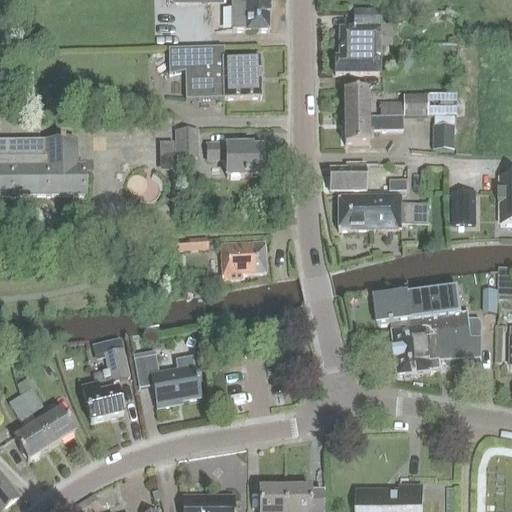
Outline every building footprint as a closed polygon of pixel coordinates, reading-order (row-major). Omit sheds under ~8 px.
[(268,0),(232,0),(232,34),(268,35),(268,0)] [(378,73),(378,15),(352,15),(352,32),(337,32),(337,60),(334,60),(334,78),(383,78),(383,73),(378,73)] [(167,51),(168,76),(184,73),(184,102),(222,102),(258,102),(259,102),(259,62),(257,62),(221,62),(221,51),(167,51)] [(344,122),(368,122),(368,95),(344,95),(344,122)] [(98,98),(98,117),(142,116),(142,98),(98,98)] [(433,131),(453,131),(453,119),(456,119),(456,98),(427,98),(427,100),(427,119),(433,119),(433,131)] [(403,99),(403,120),(427,120),(427,119),(427,100),(403,99)] [(380,122),(401,122),(401,108),(380,108),(380,122)] [(402,136),(402,123),(344,124),(344,148),(369,148),(368,136),(402,136)] [(453,131),(433,131),(432,155),(453,155),(453,131)] [(199,162),(198,132),(174,132),(174,162),(199,162)] [(0,199),(86,199),(86,171),(77,171),(77,144),(66,144),(66,142),(61,142),(61,144),(0,144),(0,199)] [(159,146),(159,156),(174,156),(174,145),(159,146)] [(250,148),(207,149),(207,165),(225,165),(226,179),(261,178),(261,153),(250,154),(250,148)] [(331,175),(331,195),(363,195),(363,168),(347,168),(347,175),(331,175)] [(501,228),(511,228),(511,182),(501,182),(501,228)] [(388,191),(388,194),(406,194),(406,183),(388,183),(388,191)] [(452,217),(452,229),(476,229),(476,217),(464,217),(464,196),(452,196),(452,217)] [(398,201),(337,201),(337,234),(398,234),(398,228),(429,228),(429,207),(398,208),(398,201)] [(199,254),(208,254),(207,240),(198,241),(199,254)] [(176,256),(190,255),(189,241),(175,242),(176,256)] [(220,249),(222,282),(243,281),(243,277),(265,276),(263,247),(220,249)] [(511,299),(511,272),(499,272),(498,299),(511,299)] [(376,329),(389,327),(411,324),(408,296),(407,287),(392,289),(393,298),(373,300),(376,329)] [(456,290),(408,296),(411,324),(429,323),(430,329),(435,328),(435,333),(465,330),(468,329),(466,315),(459,316),(456,290)] [(498,306),(483,305),(482,317),(497,318),(498,306)] [(411,324),(389,327),(395,378),(439,372),(438,363),(479,361),(480,340),(479,340),(470,342),(468,331),(468,329),(465,330),(435,333),(435,328),(430,329),(429,323),(411,324)] [(119,341),(101,346),(108,373),(91,377),(94,387),(81,390),(90,425),(122,417),(116,392),(113,392),(111,384),(129,379),(119,341)] [(220,350),(218,341),(209,343),(212,352),(220,350)] [(177,372),(158,376),(154,354),(132,358),(138,390),(152,388),(156,411),(172,408),(172,405),(199,400),(192,359),(175,362),(177,372)] [(481,373),(472,373),(471,391),(481,391),(481,373)] [(19,399),(31,417),(42,410),(31,392),(31,391),(19,399)] [(19,399),(12,403),(8,405),(19,424),(31,417),(19,399)] [(36,426),(50,449),(74,434),(60,412),(36,426)] [(26,463),(50,449),(36,426),(31,417),(19,424),(25,433),(13,441),(26,463)] [(0,508),(2,511),(18,498),(1,476),(0,476),(0,508)] [(399,494),(356,494),(356,511),(420,511),(421,489),(399,489),(399,494)] [(310,491),(284,492),(284,511),(321,511),(321,510),(321,497),(310,497),(310,493),(310,491)] [(284,511),(284,492),(258,492),(258,511),(284,511)] [(182,500),(182,511),(232,511),(232,500),(182,500)]
